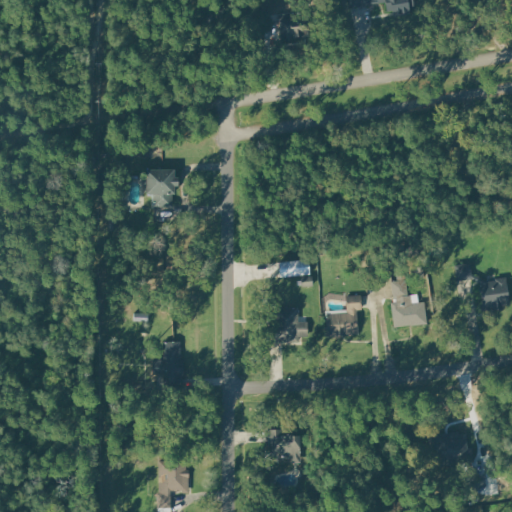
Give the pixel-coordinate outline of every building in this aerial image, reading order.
[(369,0),(370,2),(381,0),(387,0),(388,9),(394,8),(395,15),(410,12),(409,6),(415,5),(413,0),(369,0)] [(314,14),(318,34),(283,41),(279,20),(314,14)] [(148,169),(148,193),(157,193),(157,204),(171,204),(171,193),(175,193),(175,186),(179,186),(179,176),(174,176),(174,168),(148,169)] [(310,258),(280,261),(281,275),(311,273),(310,258)] [(458,280),(456,264),(471,262),(473,278),(458,280)] [(428,323),(395,326),(392,302),(399,301),(398,296),(395,297),(393,281),(400,280),(399,273),(407,272),(410,303),(426,301),(428,323)] [(507,276),(509,302),(503,302),(503,308),(484,310),(482,283),(496,282),(496,277),(507,276)] [(362,294),(347,294),(348,309),(326,310),(327,335),(358,333),(356,309),(363,309),(362,294)] [(298,308),(275,308),(275,326),(270,326),(270,341),(302,341),(302,335),(308,335),(308,320),(298,320),(298,308)] [(182,341),(181,389),(166,388),(166,373),(154,373),(154,358),(165,358),(165,341),(182,341)] [(301,463),(300,435),(283,435),(283,428),(270,428),(271,461),(283,460),(283,457),(293,457),(293,463),(301,463)] [(467,434),(431,438),(434,466),(477,461),(475,447),(468,448),(467,434)] [(186,458),(160,459),(160,493),(157,493),(157,507),(172,507),(172,489),(183,488),(183,493),(190,493),(189,468),(186,468),(186,458)] [(487,479),(477,491),(461,478),(471,466),(487,479)]
